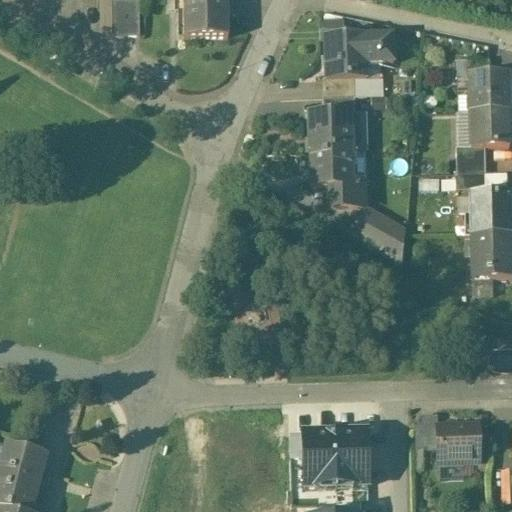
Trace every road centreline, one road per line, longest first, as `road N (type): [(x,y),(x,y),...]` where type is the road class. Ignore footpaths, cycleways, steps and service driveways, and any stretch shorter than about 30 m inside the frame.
road 1 (residential): [(154,393),(217,138)]
road 2 (residential): [(0,10),(217,138)]
road 3 (residential): [(154,393),(391,391)]
road 4 (residential): [(316,0),(511,36)]
road 5 (residential): [(0,354),(154,393)]
road 6 (residential): [(217,138),(284,0)]
road 7 (residential): [(123,511),(154,393)]
road 8 (residential): [(391,391),(397,511)]
road 9 (residential): [(391,391),(511,389)]
